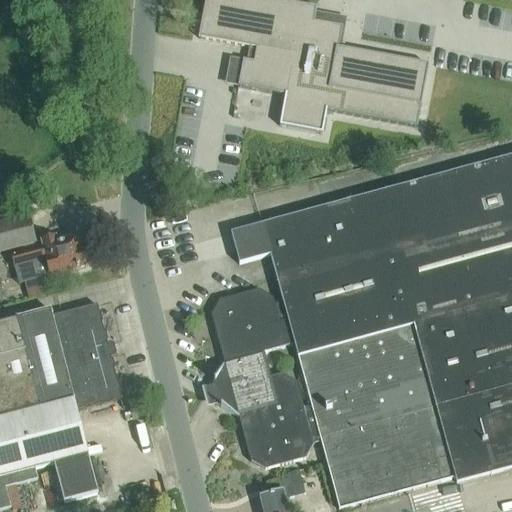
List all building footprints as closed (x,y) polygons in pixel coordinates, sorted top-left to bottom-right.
[(229,0),(209,0),(201,47),(259,57),(257,72),(246,70),(240,100),(288,108),(282,139),(325,146),(329,123),(419,139),(433,64),(342,48),(345,34),(316,29),(317,25),(319,16),(229,0)] [(314,447),(321,445),(339,511),(340,511),(454,481),(456,485),(511,470),(511,159),(231,236),(239,267),(270,259),(282,304),(275,306),(273,301),(259,292),(219,303),(211,317),(224,366),(211,388),(216,407),(238,420),(250,465),(264,473),(305,462),(314,447)] [(0,254),(35,245),(28,217),(0,224),(0,254)] [(34,283),(50,279),(86,269),(82,251),(80,252),(77,239),(56,245),(55,240),(41,244),(42,250),(11,258),(14,269),(29,265),(34,283)] [(0,511),(9,510),(4,490),(36,482),(33,471),(52,466),(62,505),(96,496),(75,413),(120,402),(96,308),(51,319),(49,313),(15,321),(15,324),(0,327),(0,511)] [(287,511),(284,501),(304,496),(298,473),(287,476),(288,481),(278,484),(280,493),(258,499),(261,511),(287,511)]
